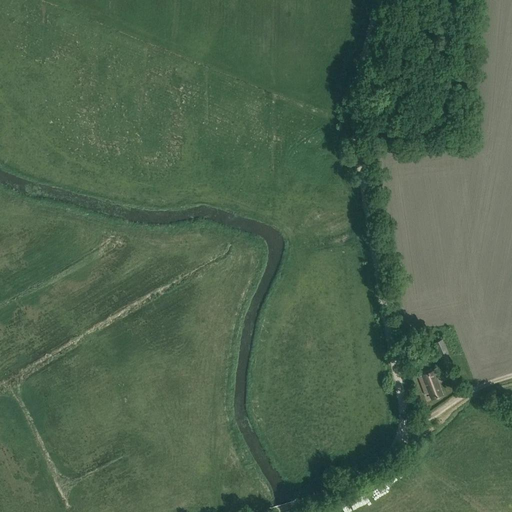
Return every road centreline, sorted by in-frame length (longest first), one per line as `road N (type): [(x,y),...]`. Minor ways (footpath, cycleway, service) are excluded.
road 1 (track): [(408,432),(359,93),(381,0)]
road 2 (unclassified): [(511,374),(475,387),(347,483),(296,502)]
